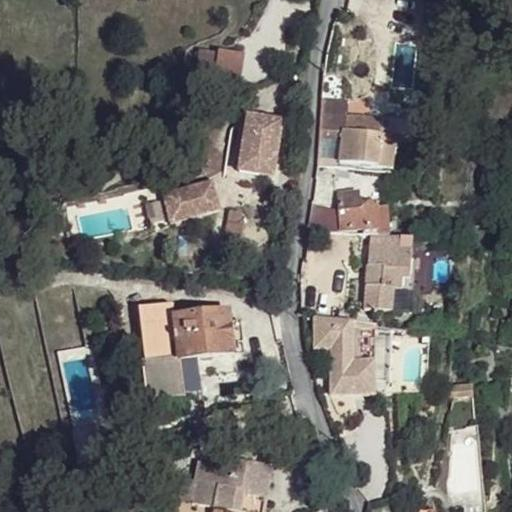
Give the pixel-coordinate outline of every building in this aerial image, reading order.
[(449,34),(459,38),(464,27),(454,22),(449,34)] [(239,54),(213,54),(213,56),(213,82),(213,84),(239,84),(239,54)] [(213,82),(213,56),(193,56),(193,82),(213,82)] [(232,137),(247,140),(240,177),(275,182),(283,128),(245,122),(243,123),(242,127),(237,127),(233,130),(232,137)] [(384,143),(384,134),(385,126),(345,123),(344,129),(343,138),(373,141),(384,143)] [(226,174),(240,177),(247,140),(232,137),(226,174)] [(343,138),(341,163),(370,166),(373,141),(343,138)] [(373,141),(370,166),(382,167),(384,143),(373,141)] [(384,143),(382,167),(394,168),(398,143),(384,143)] [(469,156),(451,156),(449,183),(468,186),(469,156)] [(492,159),(493,157),(474,156),(473,176),(475,176),(474,195),(496,195),(498,175),(497,175),(497,159),(492,159)] [(410,170),(409,185),(425,186),(427,171),(410,170)] [(171,227),(220,214),(213,187),(163,201),(171,227)] [(340,196),(341,232),(364,232),(377,232),(377,211),(377,207),(361,208),(361,196),(340,196)] [(377,232),(387,232),(386,211),(377,211),(377,232)] [(229,228),(240,230),(246,225),(242,217),(231,215),(229,228)] [(240,230),(229,228),(227,238),(244,241),(246,225),(240,230)] [(364,232),(364,238),(371,239),(388,241),(387,232),(377,232),(364,232)] [(396,294),(402,294),(403,283),(403,242),(388,241),(371,239),(365,313),(394,315),(396,294)] [(413,242),(403,242),(403,283),(410,284),(413,242)] [(146,406),(184,401),(180,365),(175,323),(173,309),(135,314),(146,406)] [(175,323),(180,365),(192,363),(235,359),(234,348),(231,327),(229,316),(175,323)] [(338,324),(315,321),(315,354),(331,353),(332,400),(377,400),(376,364),(354,364),(353,333),(374,333),(374,329),(362,327),(338,324)] [(231,327),(234,348),(242,346),(239,326),(231,327)] [(426,388),(427,343),(402,342),(401,387),(426,388)] [(442,399),(455,400),(458,388),(447,389),(442,399)] [(458,388),(455,400),(473,399),(472,388),(458,388)] [(245,418),(191,430),(196,451),(250,438),(245,418)] [(483,511),(477,429),(446,432),(452,511),(483,511)] [(192,505),(215,511),(214,511),(279,511),(282,503),(266,500),(272,473),(226,463),(224,471),(200,466),(197,484),(192,505)] [(197,484),(183,482),(179,503),(192,505),(197,484)]
